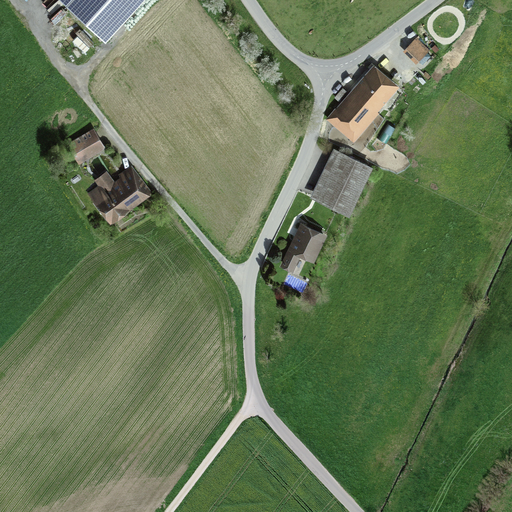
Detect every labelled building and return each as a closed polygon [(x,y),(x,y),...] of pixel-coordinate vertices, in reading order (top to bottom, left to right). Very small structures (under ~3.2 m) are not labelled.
[(136,0),(66,0),(105,35),(136,0)] [(419,58),(433,44),(419,31),(406,45),(419,58)] [(353,141),(400,86),(373,64),(326,119),(353,141)] [(85,158),(112,144),(99,121),(73,136),(85,158)] [(351,216),(374,167),(333,147),(310,197),(351,216)] [(115,216),(151,188),(134,167),(119,178),(109,165),(95,176),(106,191),(99,196),(115,216)] [(314,262),(327,233),(302,223),(292,246),(286,244),(277,264),(292,271),(299,255),(314,262)] [(306,283),(291,276),(287,285),(302,291),(306,283)]
